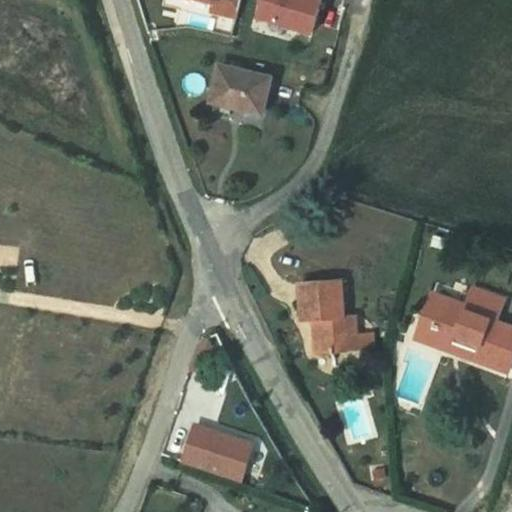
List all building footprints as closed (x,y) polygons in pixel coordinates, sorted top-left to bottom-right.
[(208,0),(214,2),(212,11),(237,17),(241,0),(208,0)] [(262,0),(258,16),(313,32),(322,0),(262,0)] [(221,66),(212,101),(263,113),(271,77),(221,66)] [(314,320),(317,353),(359,350),(357,334),(356,316),(345,316),(342,280),(300,283),(303,320),(314,320)] [(439,322),(434,336),(478,351),(475,358),(509,371),(511,364),(511,327),(497,322),(505,300),(474,288),(468,306),(434,293),(425,317),(439,322)] [(420,330),(434,336),(439,322),(425,317),(420,330)] [(478,351),(434,336),(420,330),(418,338),(475,358),(478,351)] [(372,333),(357,334),(359,350),(373,349),(372,333)] [(214,347),(209,338),(200,343),(191,368),(202,372),(207,356),(205,352),(214,347)] [(238,427),(258,418),(245,388),(225,397),(238,427)] [(253,444),(196,425),(184,462),(241,481),(253,444)]
